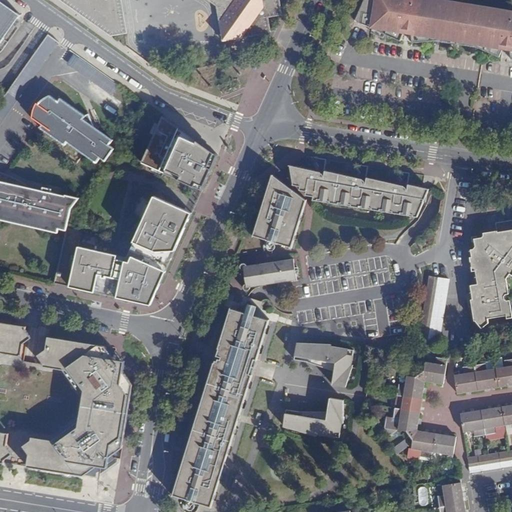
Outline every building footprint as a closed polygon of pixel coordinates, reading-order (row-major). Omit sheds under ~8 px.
[(0,0),(0,44),(21,15),(0,0)] [(64,0),(111,33),(124,31),(118,0),(212,0),(218,4),(222,35),(229,40),(238,38),(238,37),(268,31),(265,15),(279,13),(276,0),(64,0)] [(511,11),(439,0),(364,0),(355,21),(372,28),(386,34),(401,41),(403,35),(412,36),(412,43),(435,40),(478,48),(499,57),(502,51),(510,52),(511,59),(511,58),(511,11)] [(383,38),(386,34),(372,28),(371,33),(383,38)] [(0,121),(57,41),(48,34),(0,102),(0,121)] [(116,89),(76,61),(71,69),(110,97),(116,89)] [(101,158),(105,161),(114,149),(109,145),(113,140),(98,130),(95,127),(92,121),(89,114),(85,116),(61,99),(59,102),(50,96),(47,97),(42,100),(39,103),(38,105),(41,106),(33,117),(43,124),(44,125),(42,128),(65,145),(67,142),(97,162),(101,158)] [(203,190),(218,155),(163,115),(142,162),(195,186),(203,190)] [(95,127),(98,130),(100,127),(92,121),(95,127)] [(315,171),(290,165),(289,165),(290,165),(294,185),(300,186),(300,189),(307,191),(306,195),(314,196),(313,199),(320,201),(321,198),(327,199),(327,202),(342,204),(342,201),(349,202),(348,205),(362,208),(363,204),(369,205),(369,209),(383,211),(384,208),(390,209),(390,212),(403,214),(404,211),(410,212),(410,215),(418,217),(429,189),(408,184),(407,190),(406,188),(407,184),(408,184),(410,173),(395,170),(395,171),(396,171),(404,182),(403,186),(401,186),(400,187),(398,185),(367,177),(366,183),(365,183),(365,182),(365,181),(365,177),(366,177),(368,166),(354,163),(354,164),(362,176),(362,179),(360,179),(359,180),(357,177),(325,170),(324,176),(323,176),(323,174),(324,170),(325,170),(326,159),(312,157),(320,169),(320,172),(318,172),(317,174),(315,171)] [(59,228),(67,230),(67,227),(71,209),(79,198),(66,195),(66,196),(51,193),(52,189),(44,187),(43,191),(42,193),(36,192),(34,190),(31,188),(27,186),(24,184),(18,181),(12,177),(5,175),(0,172),(0,214),(36,223),(43,225),(42,229),(58,232),(59,228)] [(307,199),(272,174),(253,236),(254,236),(254,235),(292,247),(291,248),(292,248),(307,199)] [(112,253),(80,246),(71,286),(103,294),(117,297),(151,305),(193,213),(172,203),(155,196),(129,256),(126,264),(125,264),(124,268),(110,264),(112,253)] [(0,219),(35,227),(36,223),(0,214),(0,219)] [(511,219),(495,222),(497,231),(497,232),(511,229),(511,219)] [(80,246),(83,231),(67,227),(67,230),(55,283),(71,286),(80,246)] [(511,229),(497,232),(497,231),(484,233),(484,235),(482,237),(474,238),(475,246),(474,249),(471,249),(472,257),(475,257),(477,270),(476,270),(478,284),(471,285),(473,299),(471,299),(472,306),(469,306),(469,307),(472,306),(474,320),(475,320),(482,329),(489,323),(490,323),(489,318),(507,315),(507,318),(511,317),(511,312),(511,305),(509,305),(508,300),(510,300),(507,300),(506,294),(509,294),(509,293),(507,294),(506,289),(508,289),(507,279),(510,274),(511,275),(511,229)] [(294,259),(264,263),(267,284),(297,279),(294,259)] [(449,279),(429,276),(428,284),(448,287),(449,279)] [(448,287),(428,284),(427,292),(446,295),(448,287)] [(446,295),(427,292),(425,299),(445,303),(446,295)] [(445,303),(425,299),(424,307),(444,311),(445,303)] [(214,363),(173,495),(174,494),(211,506),(211,507),(253,374),(257,360),(270,319),(269,319),(269,320),(232,308),(232,307),(232,306),(218,348),(220,348),(216,360),(215,363),(214,363)] [(444,311),(424,307),(423,315),(443,318),(444,311)] [(443,318),(423,315),(421,323),(441,326),(443,318)] [(0,461),(4,463),(9,433),(0,431),(0,354),(2,353),(22,356),(27,326),(0,321),(0,461)] [(441,326),(421,323),(420,331),(440,334),(441,326)] [(440,334),(420,331),(420,332),(416,335),(419,339),(438,342),(440,334)] [(109,457),(123,448),(133,384),(123,371),(120,370),(119,369),(121,368),(117,362),(115,364),(114,362),(115,359),(105,346),(49,336),(44,366),(64,369),(83,397),(80,420),(52,440),(32,437),(27,466),(84,475),(98,466),(98,462),(99,462),(101,464),(106,460),(104,458),(106,457),(109,457)] [(351,364),(354,350),(331,346),(332,344),(301,343),(300,346),(300,361),(322,360),(322,361),(329,363),(330,361),(336,363),(332,385),(346,387),(353,365),(351,364)] [(424,370),(420,374),(425,382),(427,380),(427,381),(444,384),(448,359),(436,357),(437,358),(436,364),(426,362),(424,370)] [(499,386),(499,387),(511,384),(511,358),(504,360),(505,361),(506,367),(496,368),(499,386)] [(120,370),(123,371),(124,366),(125,361),(120,360),(115,359),(114,362),(115,364),(117,362),(121,368),(119,369),(120,370)] [(478,390),(499,387),(499,386),(496,368),(486,370),(485,364),(486,364),(485,363),(474,365),(478,390)] [(457,393),(478,390),(474,365),(463,367),(464,367),(465,373),(454,375),(457,393)] [(425,382),(420,374),(416,377),(407,375),(406,385),(400,385),(400,384),(399,384),(397,395),(411,397),(422,400),(422,399),(425,383),(424,382),(425,382)] [(287,424),(287,427),(317,435),(317,434),(334,436),(339,437),(340,432),(342,422),(344,422),(344,400),(330,398),(327,420),(320,419),(321,417),(313,416),(313,417),(299,415),(287,424)] [(511,404),(502,406),(502,407),(505,424),(511,423),(511,404)] [(495,426),(505,424),(502,407),(502,406),(481,410),(485,435),(497,433),(497,432),(496,432),(495,426)] [(420,412),(395,408),(393,419),(394,419),(394,418),(400,420),(398,430),(407,431),(410,435),(418,430),(417,429),(417,428),(420,412)] [(474,437),(485,435),(481,410),(460,413),(461,413),(463,431),(474,430),(475,436),(474,436),(474,437)] [(418,430),(410,435),(413,440),(412,448),(422,450),(421,456),(420,456),(431,458),(432,452),(435,433),(419,431),(418,431),(418,430)] [(441,460),(452,462),(456,437),(435,433),(432,452),(443,453),(442,460),(441,459),(441,460)] [(511,466),(509,450),(509,451),(499,452),(501,467),(511,466)] [(501,467),(499,452),(498,452),(489,454),(491,469),(501,467)] [(491,469),(489,454),(488,454),(478,456),(481,471),(491,469)] [(478,456),(468,457),(470,472),(480,471),(481,471),(478,456)] [(108,462),(109,457),(106,457),(104,458),(106,460),(101,464),(99,462),(98,462),(98,466),(103,467),(108,468),(108,462)] [(461,482),(443,485),(445,495),(438,496),(438,495),(438,496),(440,507),(465,503),(463,493),(461,482)] [(466,511),(465,503),(440,507),(440,511),(466,511)]
